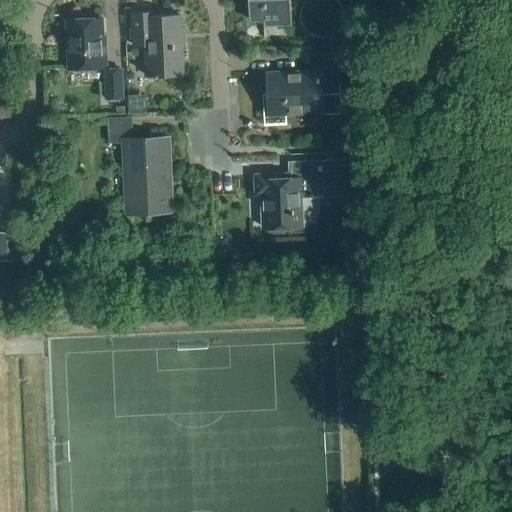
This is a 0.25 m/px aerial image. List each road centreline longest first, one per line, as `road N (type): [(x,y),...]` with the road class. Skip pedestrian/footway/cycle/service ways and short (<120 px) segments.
road 1 (residential): [(0,139),(25,126),(33,107),(29,0)]
road 2 (residential): [(214,0),(222,154)]
